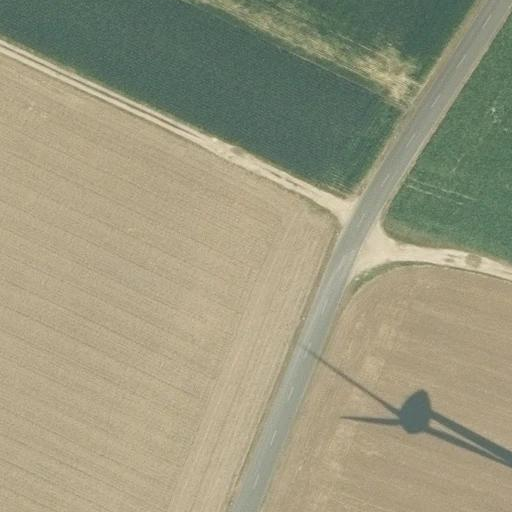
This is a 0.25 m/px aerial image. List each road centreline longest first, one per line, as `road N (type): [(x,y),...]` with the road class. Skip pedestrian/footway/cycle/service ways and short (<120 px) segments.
road 1 (secondary): [(504,0),(360,223),(245,511)]
road 2 (track): [(0,50),(360,223)]
